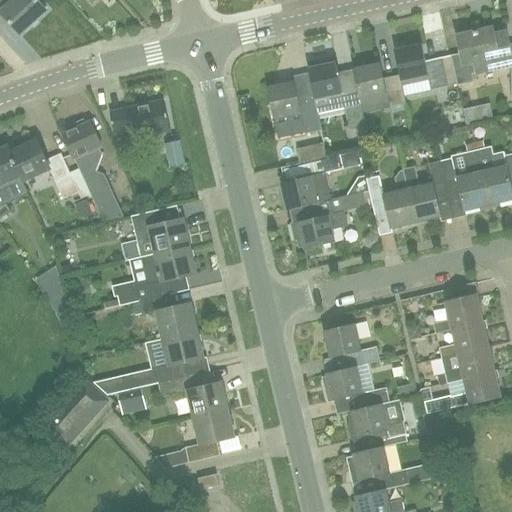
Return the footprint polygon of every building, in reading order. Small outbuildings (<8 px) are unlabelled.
[(20,35),(47,11),(37,0),(15,0),(0,13),(20,35)] [(450,55),(456,83),(456,85),(473,82),(471,74),(511,65),(511,61),(505,31),(493,34),(491,28),(456,36),(460,53),(450,55)] [(430,89),(446,85),(440,58),(424,61),(421,44),(394,50),(399,75),(400,81),(427,75),(430,89)] [(365,126),(359,100),(360,100),(356,84),(340,88),(335,63),(307,69),(313,94),(315,100),(329,97),(332,111),(344,108),(349,129),(365,126)] [(353,69),(356,84),(360,100),(386,94),(389,106),(406,102),(401,81),(400,81),(399,75),(384,78),(380,63),(353,69)] [(315,100),(313,94),(297,98),(294,82),(267,88),(273,119),(300,113),(303,125),(305,134),(321,131),(318,114),(315,100)] [(134,139),(170,131),(164,101),(109,113),(114,134),(132,130),(134,139)] [(448,120),(431,130),(443,148),(459,138),(448,120)] [(101,155),(98,149),(101,147),(90,122),(62,134),(74,159),(84,183),(91,180),(101,155)] [(37,140),(10,152),(23,181),(49,169),(63,199),(78,192),(61,153),(46,160),(37,140)] [(169,168),(184,165),(179,141),(164,145),(169,168)] [(23,181),(10,152),(7,147),(0,150),(0,184),(14,178),(17,185),(23,182),(23,181)] [(301,164),(327,158),(325,147),(298,153),(301,164)] [(476,152),(489,206),(511,200),(511,188),(511,187),(511,154),(504,157),(506,165),(491,169),(486,149),(484,150),(476,152)] [(440,160),(450,202),(461,199),(464,212),(489,206),(476,152),(465,154),(469,174),(454,177),(449,158),(440,160)] [(309,205),(318,203),(312,177),(335,172),(332,157),(327,158),(301,164),(304,179),(282,184),(288,210),(309,205)] [(450,202),(440,160),(427,163),(432,183),(419,186),(415,169),(403,172),(407,189),(416,224),(442,218),(438,205),(450,202)] [(416,224),(407,189),(382,195),(377,178),(366,181),(376,219),(388,217),(391,230),(416,224)] [(344,210),(366,205),(367,205),(364,193),(318,203),(309,205),(311,214),(306,216),(307,220),(290,224),(293,240),(301,239),(303,250),(335,243),(332,230),(348,226),(344,210)] [(0,218),(11,212),(0,195),(0,218)] [(155,255),(190,247),(183,220),(164,224),(161,210),(131,217),(137,243),(151,239),(155,254),(155,255)] [(155,255),(155,254),(142,257),(148,285),(136,288),(135,285),(115,290),(119,307),(139,302),(170,295),(166,281),(196,274),(190,247),(155,255)] [(61,289),(50,297),(61,314),(67,310),(61,289)] [(170,295),(139,302),(143,316),(156,313),(163,340),(197,332),(190,304),(173,309),(170,295)] [(464,325),(482,320),(477,296),(445,303),(449,321),(434,324),(436,334),(451,330),(465,327),(464,325)] [(470,349),(488,344),(482,320),(464,325),(465,327),(451,330),(455,345),(440,348),(442,358),(471,351),(470,349)] [(349,369),(357,367),(380,362),(377,348),(377,347),(361,351),(354,324),(324,331),(331,358),(345,355),(349,369)] [(159,384),(203,374),(203,373),(189,376),(186,363),(203,359),(197,332),(163,340),(170,367),(155,370),(159,384)] [(476,374),(494,370),(488,344),(470,349),(471,351),(442,358),(448,383),(464,380),(477,377),(476,374)] [(358,410),(382,405),(390,403),(387,389),(364,394),(357,367),(349,369),(325,375),(328,386),(324,387),(328,402),(355,396),(358,410)] [(127,376),(130,391),(159,384),(155,370),(155,369),(152,370),(127,376)] [(501,397),(494,370),(476,374),(477,377),(464,380),(467,394),(445,399),(445,398),(425,402),(428,414),(438,412),(470,404),(470,405),(501,397)] [(194,419),(228,411),(221,383),(206,387),(203,374),(159,384),(162,398),(188,392),(194,419)] [(86,383),(59,412),(46,428),(67,447),(81,431),(107,403),(86,383)] [(130,410),(127,395),(111,398),(119,406),(114,411),(120,418),(130,410)] [(375,448),(383,447),(407,441),(404,427),(388,431),(382,405),(358,410),(351,411),(354,423),(348,424),(352,440),(358,439),(372,435),(375,448)] [(234,438),(228,411),(194,419),(200,446),(186,449),(189,463),(220,456),(216,442),(234,438)] [(374,478),(378,492),(386,490),(431,479),(428,465),(390,474),(383,447),(375,448),(353,454),(356,465),(349,467),(353,483),(374,478)] [(183,465),(181,456),(158,462),(165,469),(183,465)] [(197,479),(200,490),(208,488),(209,489),(212,488),(212,487),(219,486),(216,474),(198,478),(197,479)] [(180,509),(193,506),(188,483),(174,487),(180,509)] [(386,490),(378,492),(354,497),(357,509),(353,510),(353,511),(415,511),(411,511),(404,511),(402,500),(389,503),(386,490)]
